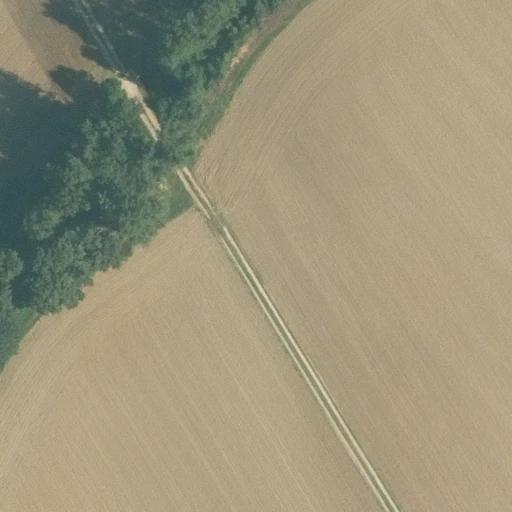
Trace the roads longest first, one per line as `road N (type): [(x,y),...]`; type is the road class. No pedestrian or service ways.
road 1 (track): [(77,0),(392,511)]
road 2 (track): [(0,365),(149,236),(175,160),(237,68),(312,0)]
